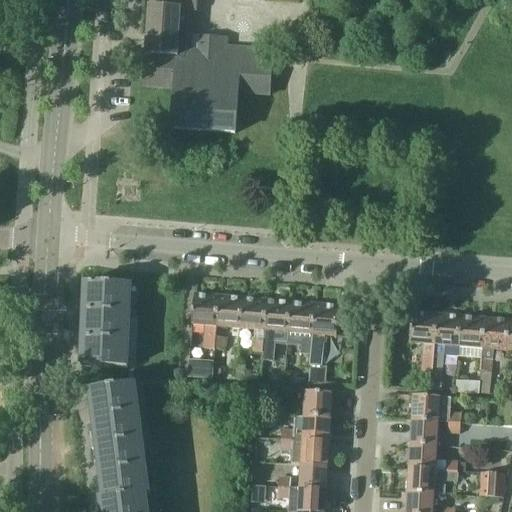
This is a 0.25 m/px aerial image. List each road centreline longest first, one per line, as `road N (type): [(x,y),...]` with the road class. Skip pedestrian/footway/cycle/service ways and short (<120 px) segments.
road 1 (residential): [(379,262),(47,237)]
road 2 (tertiary): [(41,511),(47,237)]
road 3 (residential): [(365,511),(379,262)]
road 4 (tertiary): [(47,237),(68,0)]
road 5 (residential): [(511,272),(379,262)]
